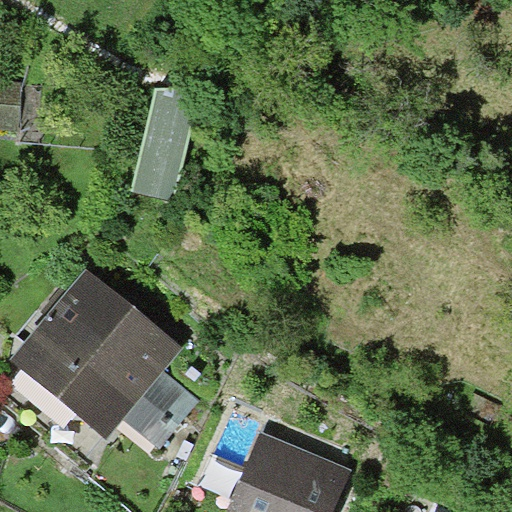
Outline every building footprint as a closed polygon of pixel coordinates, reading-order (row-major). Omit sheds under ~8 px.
[(0,84),(0,131),(16,133),(20,86),(0,84)] [(199,92),(156,98),(137,192),(178,200),(199,92)] [(179,353),(84,275),(62,301),(7,368),(104,446),(128,418),(159,443),(195,400),(162,374),(179,353)] [(335,511),(352,473),(260,434),(227,511),(335,511)] [(429,511),(396,498),(390,511),(429,511)]
